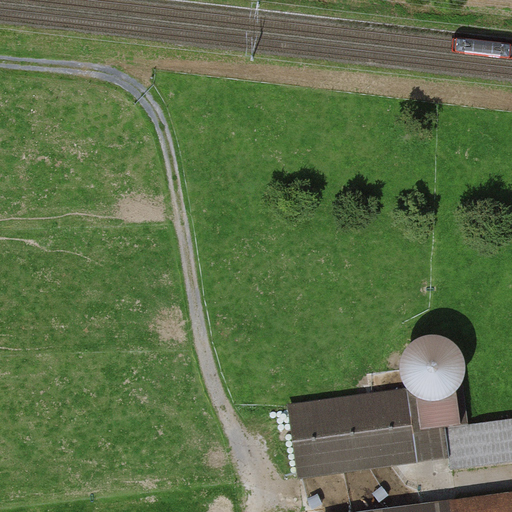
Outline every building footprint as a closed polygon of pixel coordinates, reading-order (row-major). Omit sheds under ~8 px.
[(0,141),(0,174),(33,175),(34,142),(0,141)] [(438,403),(454,396),(460,390),(466,376),(465,360),(456,347),(442,339),(426,339),(412,347),(404,360),(402,376),(408,390),(421,400),(438,403)] [(406,392),(416,461),(452,456),(449,433),(465,431),(460,390),(454,396),(438,403),(421,400),(408,390),(406,392)] [(416,461),(406,392),(291,408),(301,477),(416,461)] [(511,424),(465,431),(449,433),(452,456),(454,470),(511,461),(511,424)] [(511,511),(511,493),(374,511),(511,511)]
